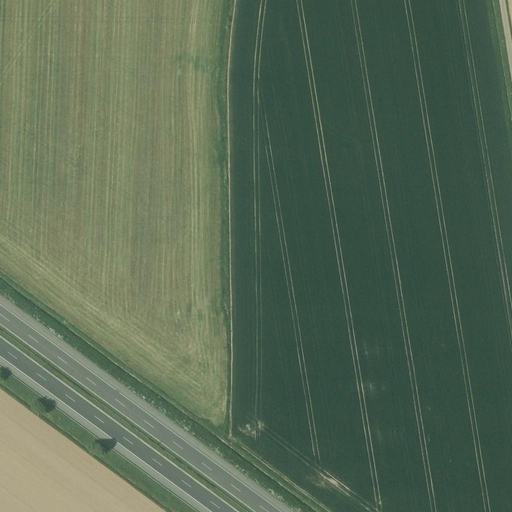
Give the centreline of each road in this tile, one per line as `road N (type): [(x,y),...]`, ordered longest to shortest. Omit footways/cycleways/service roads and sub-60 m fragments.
road 1 (motorway): [(276,511),(0,308)]
road 2 (motorway): [(0,345),(225,511)]
